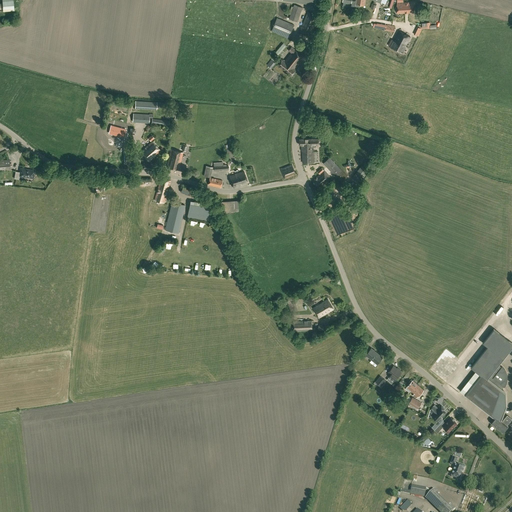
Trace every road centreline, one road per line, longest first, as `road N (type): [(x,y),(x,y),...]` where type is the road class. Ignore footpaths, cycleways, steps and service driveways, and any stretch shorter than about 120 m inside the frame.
road 1 (unclassified): [(511,456),(364,320),(304,179)]
road 2 (unclassified): [(304,179),(227,192),(173,176),(66,166),(0,125)]
road 3 (unclassified): [(304,179),(295,126),(330,0)]
